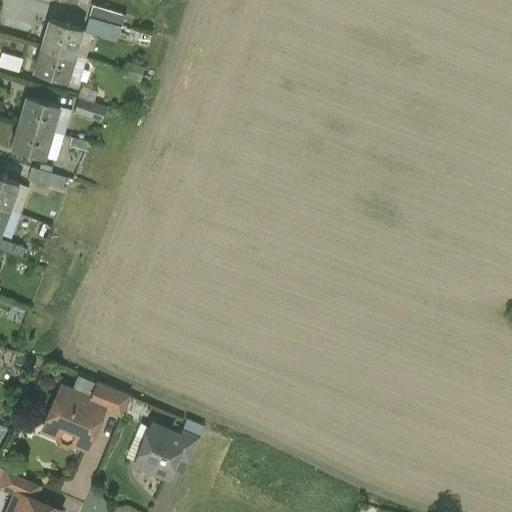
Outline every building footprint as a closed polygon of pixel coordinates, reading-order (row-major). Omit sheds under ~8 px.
[(124,14),(92,5),(88,17),(121,26),(124,14)] [(81,29),(48,19),(41,45),(74,54),(81,29)] [(74,54),(41,45),(33,71),(66,80),(74,54)] [(0,55),(0,64),(18,69),(21,57),(1,52),(0,55)] [(82,86),(74,111),(98,118),(101,108),(93,106),(97,91),(82,86)] [(59,105),(26,96),(18,121),(51,131),(59,105)] [(51,131),(18,121),(11,147),(44,157),(51,131)] [(65,177),(30,167),(26,179),(61,189),(65,177)] [(18,183),(0,176),(0,205),(8,208),(18,183)] [(0,230),(8,208),(0,205),(0,230)] [(25,247),(0,237),(0,249),(21,258),(25,247)] [(130,393),(97,379),(88,397),(103,404),(102,408),(120,415),(130,393)] [(88,397),(61,386),(45,423),(59,429),(57,434),(60,441),(66,444),(72,441),(73,440),(85,445),(102,408),(103,404),(88,397)] [(140,422),(134,434),(144,439),(150,426),(139,421),(139,422),(140,422)] [(178,436),(151,424),(150,426),(144,439),(135,461),(167,474),(175,456),(183,438),(178,436)] [(199,436),(181,428),(178,436),(183,438),(175,456),(188,462),(199,436)] [(39,483),(6,469),(0,482),(0,485),(18,493),(18,491),(33,498),(39,483)] [(33,498),(18,491),(18,493),(9,511),(57,511),(58,509),(33,498)]
